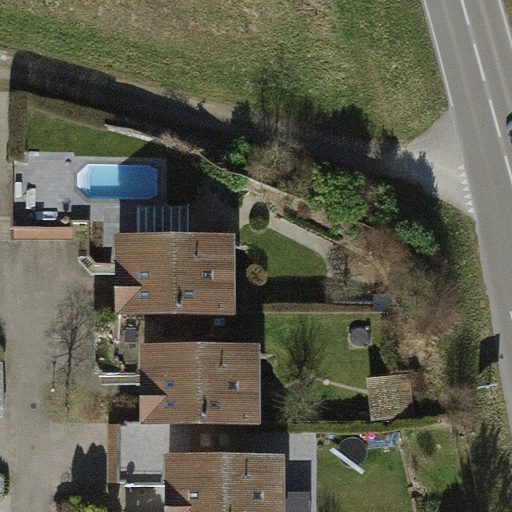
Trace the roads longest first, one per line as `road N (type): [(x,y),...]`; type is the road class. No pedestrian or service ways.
road 1 (track): [(0,61),(420,171),(506,156)]
road 2 (primary): [(461,0),(511,176)]
